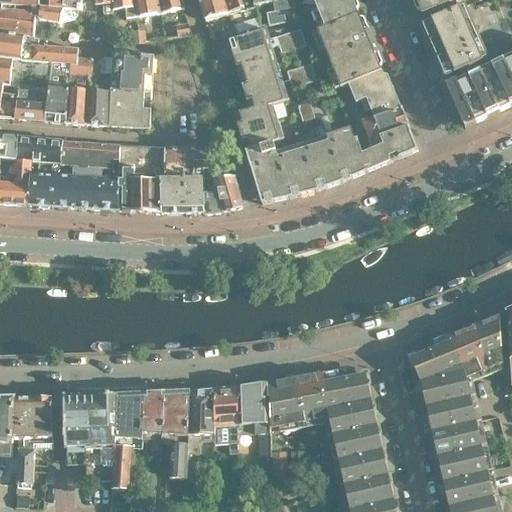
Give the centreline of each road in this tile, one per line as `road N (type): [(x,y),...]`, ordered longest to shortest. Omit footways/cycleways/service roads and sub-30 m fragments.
road 1 (tertiary): [(0,374),(248,361),(390,330)]
road 2 (tertiary): [(258,251),(213,256),(0,244)]
road 3 (tertiary): [(457,176),(258,251)]
road 4 (residential): [(457,176),(383,0)]
road 5 (residential): [(423,511),(390,330)]
road 6 (tertiary): [(390,330),(511,281)]
